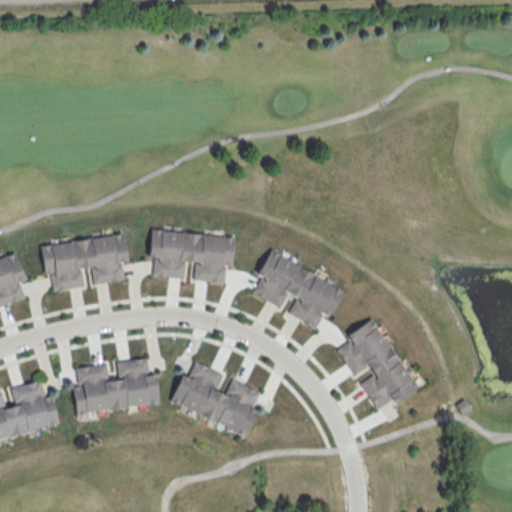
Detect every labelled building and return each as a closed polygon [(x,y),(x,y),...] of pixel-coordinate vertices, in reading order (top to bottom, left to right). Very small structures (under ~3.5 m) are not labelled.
[(150,226),(232,235),(230,264),(146,257),(150,226)] [(121,231),(126,260),(120,261),(123,279),(93,283),(90,264),(78,266),(81,285),(52,289),(50,271),(42,273),(38,244),(121,231)] [(270,248),(341,291),(329,315),(256,274),(270,248)] [(13,250),(0,254),(0,305),(24,297),(18,280),(23,278),(13,250)] [(370,319),(419,388),(395,405),(392,399),(377,410),(359,385),(374,374),(368,367),(353,377),(335,351),(349,341),(346,336),(370,319)] [(168,401),(244,438),(256,412),(251,409),(259,393),(231,379),(223,396),(214,392),(222,376),(194,362),(187,378),(180,375),(168,401)] [(71,386),(74,415),(156,402),(154,373),(71,386)] [(0,438),(57,422),(50,394),(0,408),(0,438)]
